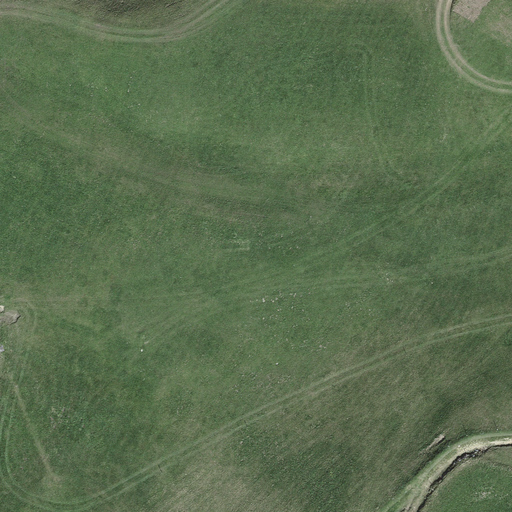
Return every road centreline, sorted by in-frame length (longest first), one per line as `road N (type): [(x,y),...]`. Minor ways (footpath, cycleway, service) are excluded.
road 1 (track): [(511,445),(459,454),(396,511)]
road 2 (track): [(511,92),(473,82),(448,53),(445,0)]
